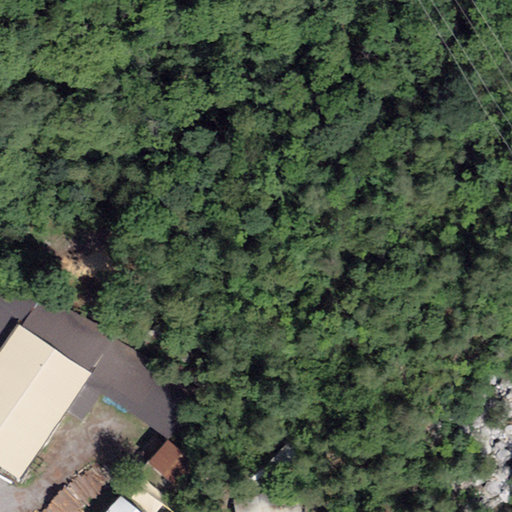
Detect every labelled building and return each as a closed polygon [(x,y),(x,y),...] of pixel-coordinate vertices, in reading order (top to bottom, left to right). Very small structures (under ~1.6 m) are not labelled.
[(0,354),(19,328),(94,380),(88,388),(168,440),(179,425),(173,380),(112,339),(37,303),(0,290),(0,354)] [(0,354),(0,470),(21,485),(88,388),(94,380),(19,328),(0,354)] [(167,444),(148,467),(165,482),(185,458),(167,444)] [(160,511),(171,501),(149,480),(131,499),(144,511),(160,511)] [(232,508),(232,511),(300,511),(298,497),(232,508)] [(134,511),(120,500),(109,511),(134,511)]
